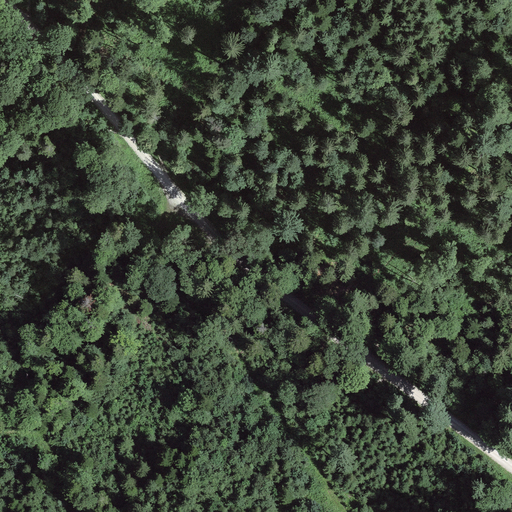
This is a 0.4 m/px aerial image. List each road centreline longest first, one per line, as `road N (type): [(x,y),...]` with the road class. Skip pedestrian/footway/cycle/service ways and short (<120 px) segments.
road 1 (track): [(3,0),(172,191),(289,298),(511,467)]
road 2 (track): [(172,191),(158,250),(346,511)]
road 3 (track): [(0,435),(29,434),(49,444),(73,511)]
